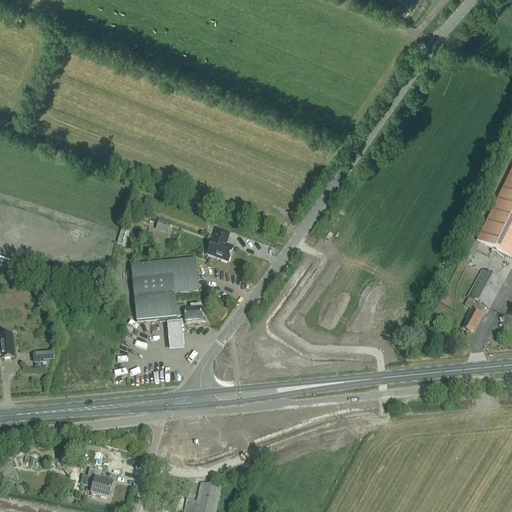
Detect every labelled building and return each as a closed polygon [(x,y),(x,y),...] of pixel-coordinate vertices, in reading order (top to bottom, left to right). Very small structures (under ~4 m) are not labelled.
[(511,165),(475,242),(511,260),(511,165)] [(171,225),(159,221),(156,230),(167,234),(171,225)] [(122,228),(117,245),(126,248),(131,231),(122,228)] [(228,234),(215,229),(206,255),(226,262),(231,247),(224,244),(228,234)] [(470,242),(465,255),(472,258),(478,246),(470,242)] [(194,260),(130,269),(137,324),(168,320),(168,324),(177,323),(176,318),(184,317),(185,325),(201,323),(200,310),(186,312),(186,307),(175,308),(173,295),(198,292),(194,260)] [(502,283),(481,271),(466,298),(469,299),(464,307),(471,310),(466,319),(468,320),(463,329),(470,334),(472,330),(475,331),(485,313),(483,312),(485,308),(488,310),(502,283)] [(166,323),(169,351),(184,350),(181,322),(166,323)] [(0,356),(1,356),(2,360),(14,359),(11,335),(0,336),(0,341),(0,344),(0,356)] [(55,362),(54,354),(34,355),(34,363),(55,362)] [(90,471),(87,478),(82,477),(80,485),(93,489),(91,496),(108,501),(113,486),(105,483),(106,481),(99,479),(101,474),(90,471)] [(215,511),(220,488),(200,484),(197,501),(187,499),(191,482),(164,477),(158,509),(173,511),(215,511)]
